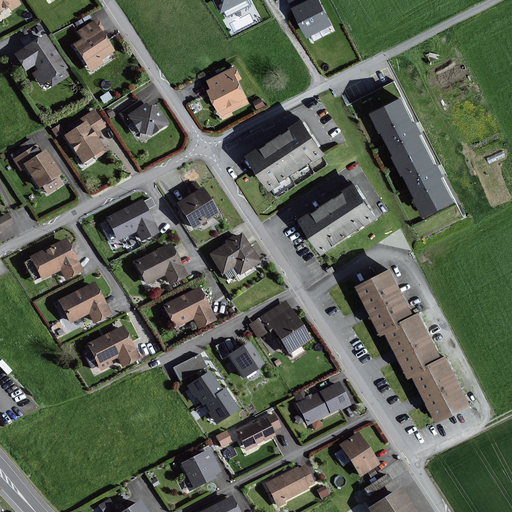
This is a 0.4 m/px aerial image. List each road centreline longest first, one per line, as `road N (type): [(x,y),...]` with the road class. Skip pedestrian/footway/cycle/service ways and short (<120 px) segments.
road 1 (residential): [(206,148),(444,511)]
road 2 (track): [(206,148),(499,0)]
road 3 (residential): [(0,251),(206,148)]
road 4 (residential): [(108,0),(206,148)]
